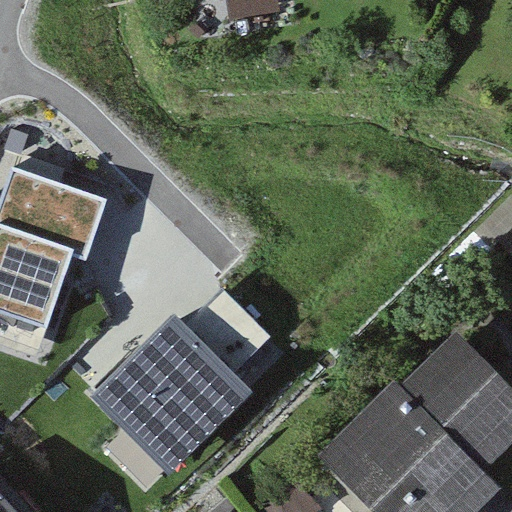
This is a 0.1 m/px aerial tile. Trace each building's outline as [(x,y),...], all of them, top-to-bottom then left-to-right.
[(271,0),(224,0),(228,21),(273,14),(271,0)] [(259,144),(232,149),(235,171),(262,167),(259,144)] [(106,202),(13,170),(0,206),(0,311),(45,327),(70,256),(85,261),(106,202)] [(244,396),(172,325),(100,398),(173,469),(244,396)] [(511,402),(443,335),(317,460),(366,511),(464,511),(488,488),(469,472),(511,426),(511,402)]
